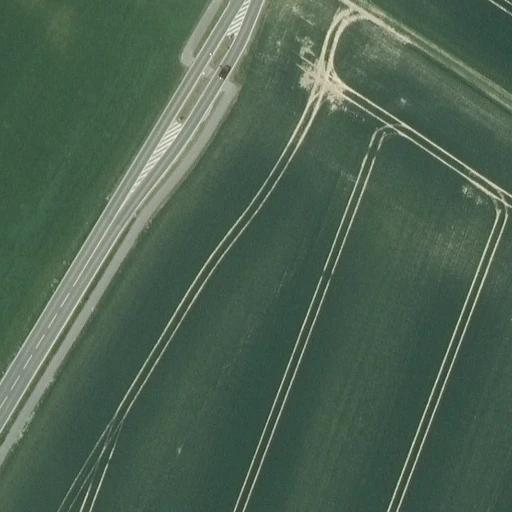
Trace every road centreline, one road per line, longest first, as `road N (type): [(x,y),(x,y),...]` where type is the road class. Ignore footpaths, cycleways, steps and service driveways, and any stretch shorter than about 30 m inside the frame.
road 1 (tertiary): [(116,223),(192,131),(260,0)]
road 2 (tertiary): [(244,0),(116,223)]
road 3 (tertiary): [(0,416),(116,223)]
road 4 (track): [(511,111),(343,0)]
